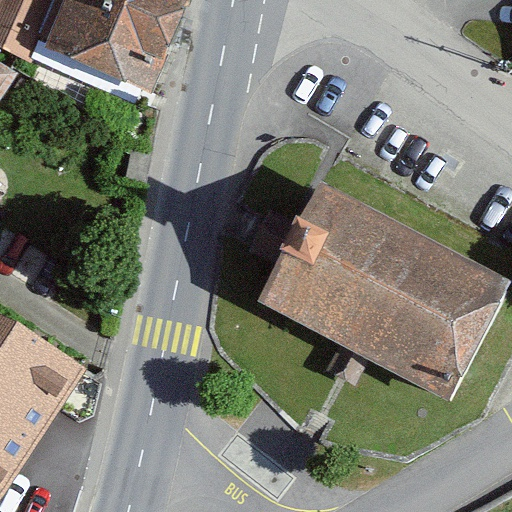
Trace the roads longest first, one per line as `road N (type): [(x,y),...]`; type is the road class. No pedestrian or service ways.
road 1 (secondary): [(142,450),(234,0)]
road 2 (tertiary): [(511,115),(344,0)]
road 3 (tertiary): [(401,511),(511,443)]
